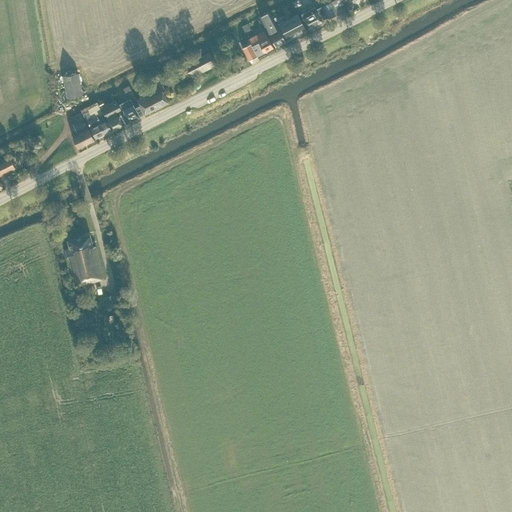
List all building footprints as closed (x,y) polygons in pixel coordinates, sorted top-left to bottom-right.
[(348,9),(353,7),(349,0),(343,0),(343,1),(348,9)] [(328,19),(338,14),(332,1),(331,2),(316,10),(315,7),(300,15),(308,30),(323,22),(322,20),(327,17),(328,19)] [(275,47),(285,42),(271,16),(269,12),(260,17),(262,21),(269,34),(268,35),(275,47)] [(287,41),(306,31),(297,15),(279,24),(287,41)] [(243,48),(242,49),(249,61),(256,57),(263,53),(273,48),(264,32),(248,41),(250,45),(243,48)] [(191,78),(216,65),(209,53),(184,66),(191,78)] [(176,69),(171,72),(174,79),(180,76),(176,69)] [(67,99),(82,96),(78,74),(62,77),(67,99)] [(144,96),(137,100),(145,115),(168,103),(163,94),(160,87),(162,86),(167,83),(163,75),(155,79),(153,80),(157,87),(146,93),(143,95),(144,96)] [(130,99),(119,105),(129,123),(139,118),(139,117),(144,115),(139,106),(135,108),(130,99)] [(102,111),(112,131),(127,124),(115,100),(108,104),(109,108),(102,111)] [(101,115),(92,119),(88,111),(89,111),(87,107),(80,110),(96,140),(111,132),(106,121),(104,122),(103,121),(104,120),(101,115)] [(73,117),(71,118),(74,124),(73,125),(78,136),(72,139),(77,149),(94,141),(87,127),(80,113),(73,117)] [(0,175),(15,168),(10,159),(0,164),(0,188),(2,188),(0,183),(0,175)] [(76,285),(103,278),(95,246),(92,247),(90,235),(68,241),(70,248),(63,249),(65,257),(68,256),(76,285)] [(111,293),(106,294),(108,305),(118,303),(117,298),(112,299),(111,293)]
